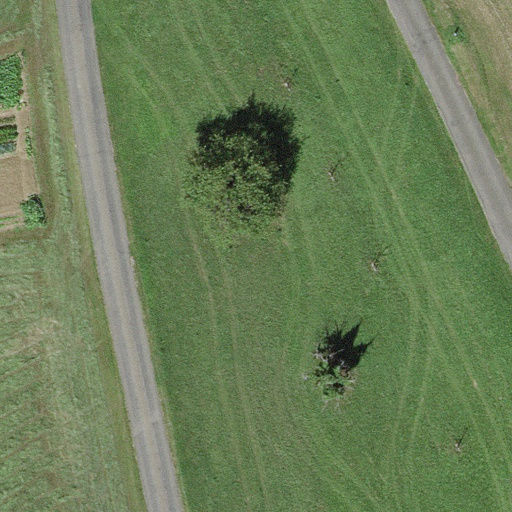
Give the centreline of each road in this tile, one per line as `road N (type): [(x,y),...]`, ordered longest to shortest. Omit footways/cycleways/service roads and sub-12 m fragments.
road 1 (unclassified): [(75,0),(167,511)]
road 2 (residential): [(394,0),(511,245)]
